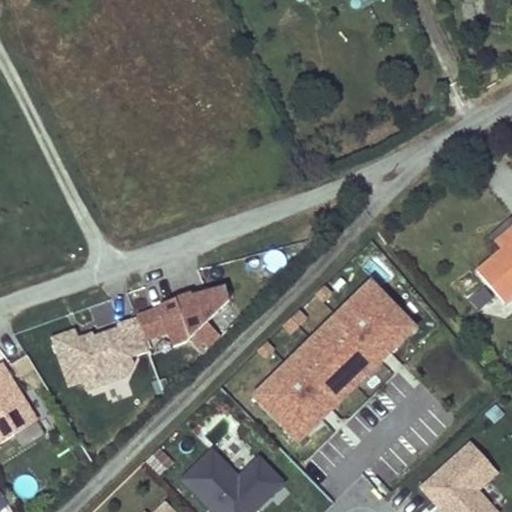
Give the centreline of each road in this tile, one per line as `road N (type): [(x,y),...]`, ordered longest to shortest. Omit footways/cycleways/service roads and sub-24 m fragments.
road 1 (residential): [(65,511),(420,160)]
road 2 (residential): [(420,160),(0,304)]
